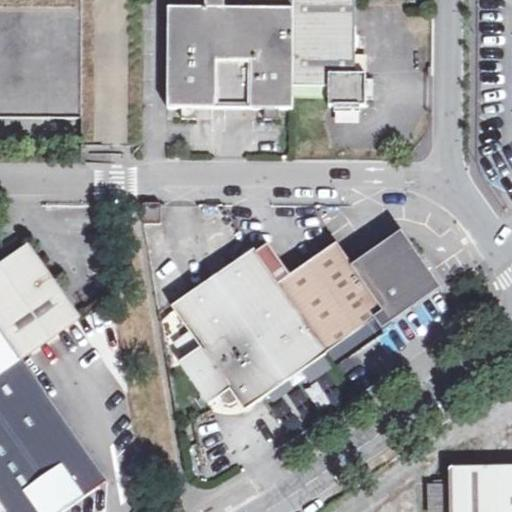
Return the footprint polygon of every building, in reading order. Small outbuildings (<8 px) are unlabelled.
[(140,146),(142,0),(0,0),(0,117),(81,118),(81,146),(140,146)] [(352,0),(292,0),(293,9),(292,88),(325,88),(325,106),(361,106),(361,78),(352,79),(352,0)] [(292,88),(293,9),(169,8),(166,109),(179,110),(179,119),(193,119),(193,109),(261,110),(261,119),(275,119),(275,110),(292,109),(292,88)] [(160,202),(143,202),(143,224),(160,224),(160,202)] [(300,316),(325,352),(373,318),(380,328),(435,289),(394,233),(349,265),(334,245),(289,278),(266,247),(256,254),(300,316)] [(0,266),(0,331),(20,360),(80,317),(28,247),(0,266)] [(300,316),(256,254),(254,251),(174,307),(200,345),(177,361),(207,404),(216,397),(221,404),(229,406),(237,401),(243,410),(325,352),(300,316)] [(0,374),(20,360),(0,331),(0,374)] [(20,360),(0,374),(0,506),(3,511),(56,511),(104,478),(20,360)] [(511,511),(511,472),(455,474),(451,476),(451,511),(511,511)] [(429,511),(442,511),(442,485),(429,485),(429,511)]
